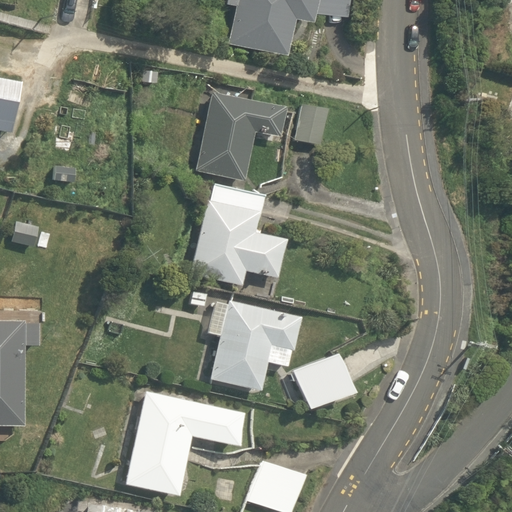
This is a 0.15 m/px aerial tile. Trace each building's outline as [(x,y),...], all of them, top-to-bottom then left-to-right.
[(224,48),(288,60),(295,25),(308,27),(313,0),(224,0),(223,8),(231,9),(224,48)] [(211,89),(191,169),(240,181),(252,137),(270,142),(279,107),(211,89)] [(300,105),(292,141),(321,148),(330,112),(300,105)] [(252,231),(259,196),(207,186),(188,276),(240,287),(243,274),(274,280),(283,237),(252,231)] [(40,225),(10,219),(5,247),(34,252),(40,225)] [(269,364),(288,369),(292,353),(295,353),(302,320),(229,302),(228,306),(216,303),(208,334),(220,338),(210,381),(262,394),(269,364)] [(35,351),(36,323),(0,321),(0,431),(20,432),(23,351),(35,351)] [(353,395),(337,355),(293,372),(309,413),(353,395)] [(193,442),(241,452),(250,408),(141,385),(120,484),(182,497),(193,442)] [(293,511),(306,476),(262,461),(248,503),(274,511),(293,511)]
